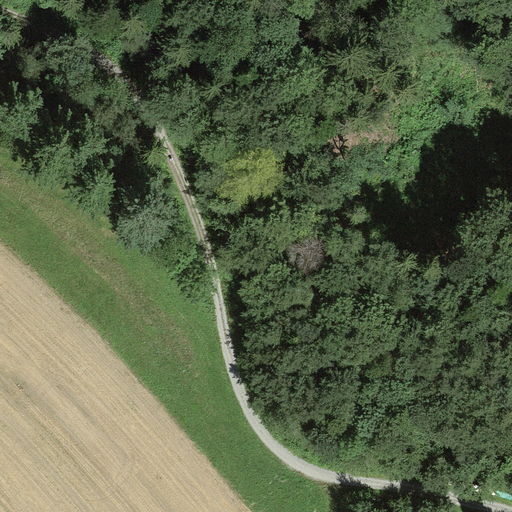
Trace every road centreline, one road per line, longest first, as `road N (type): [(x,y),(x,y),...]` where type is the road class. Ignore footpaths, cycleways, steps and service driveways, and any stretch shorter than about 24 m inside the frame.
road 1 (track): [(511,507),(333,474),(277,449),(251,417),(202,229),(147,109),(109,64),(0,6)]
road 2 (track): [(387,481),(431,458),(511,449)]
